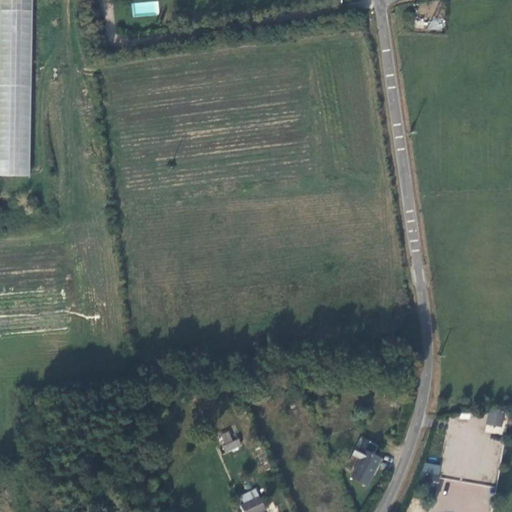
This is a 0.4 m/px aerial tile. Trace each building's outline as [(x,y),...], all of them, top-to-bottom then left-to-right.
[(0,0),(0,175),(29,176),(31,0),(0,0)] [(490,409),(485,431),(500,434),(505,412),(490,409)] [(241,446),(238,439),(232,442),(228,432),(221,435),(225,445),(223,446),(225,452),(241,446)] [(366,485),(380,458),(373,455),(378,446),(360,437),(352,454),(360,458),(351,477),(366,485)] [(427,462),(423,476),(437,480),(441,466),(427,462)] [(260,511),(266,509),(259,497),(241,506),(243,511),(260,511)]
